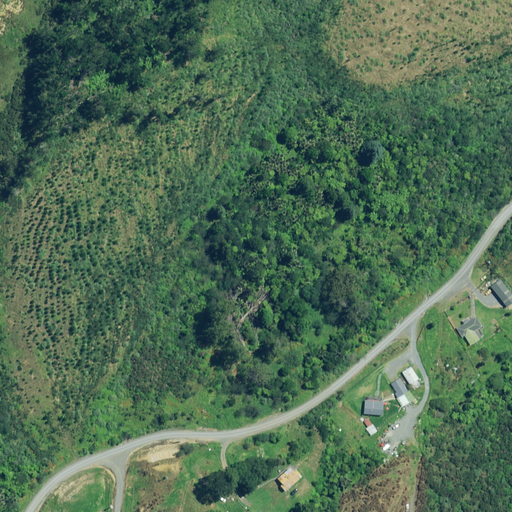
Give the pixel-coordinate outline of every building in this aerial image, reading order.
[(511,302),(511,297),(500,280),(490,287),(505,307),(511,302)] [(461,321),(463,324),(455,329),(461,338),(464,336),(469,345),(472,344),(483,336),(478,328),(480,327),(474,317),(470,320),(468,316),(461,321)] [(418,385),(415,380),(417,379),(410,367),(401,372),(409,384),(412,389),(418,385)] [(398,378),(390,384),(395,393),(394,394),(396,398),(407,392),(398,378)] [(381,415),(382,402),(364,400),(363,414),(381,415)] [(371,425),(366,418),(362,421),(367,427),(371,425)] [(292,472),(288,468),(275,479),(280,484),(278,486),(283,491),(299,477),(293,471),(292,472)]
